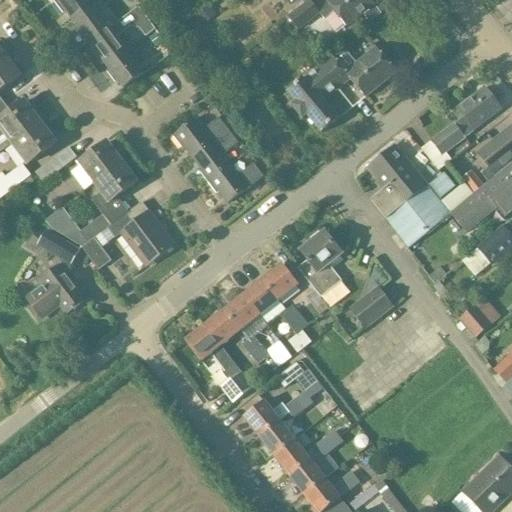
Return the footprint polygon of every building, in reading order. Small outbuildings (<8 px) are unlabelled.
[(65,14),(72,22),(91,8),(85,0),(54,0),(57,2),(54,4),(63,15),(65,14)] [(337,30),(343,26),(346,29),(374,7),(369,0),(330,0),(326,3),(321,8),(337,30)] [(384,1),(375,8),(380,15),(389,8),(384,1)] [(310,2),(287,19),(298,31),(319,15),(310,2)] [(86,41),(89,45),(108,31),(91,8),(72,22),(78,30),(75,32),(84,43),(86,41)] [(108,31),(89,45),(95,53),(93,55),(102,66),(104,64),(106,68),(126,53),(115,39),(124,32),(118,23),(108,31)] [(142,37),(150,30),(146,25),(138,32),(139,33),(142,37)] [(150,38),(156,46),(161,42),(156,34),(150,38)] [(321,68),(320,69),(338,91),(351,81),(365,99),(396,75),(377,52),(358,67),(344,50),(342,51),(333,59),(321,68)] [(0,94),(21,78),(0,51),(0,94)] [(126,53),(106,68),(109,71),(107,73),(115,84),(118,82),(124,91),(143,77),(126,53)] [(338,121),(324,103),(338,91),(320,69),(306,81),(289,94),(296,104),(292,107),(302,120),(307,116),(321,134),(338,121)] [(501,111),(485,90),(458,111),(464,119),(431,143),(421,151),(438,172),(451,162),(446,155),(474,132),(501,111)] [(0,154),(12,146),(40,124),(39,122),(42,120),(29,103),(26,106),(24,104),(0,121),(0,154)] [(192,159),(228,132),(219,121),(203,133),(195,122),(176,137),(174,139),(183,151),(185,149),(192,159)] [(40,124),(12,146),(28,166),(56,145),(40,124)] [(495,177),(492,173),(511,158),(511,132),(508,127),(475,151),(489,169),(482,175),(487,183),(495,177)] [(238,145),(228,132),(192,159),(203,172),(200,174),(207,184),(210,182),(229,167),(222,157),(238,145)] [(80,165),(94,185),(122,165),(107,145),(80,165)] [(43,184),(76,159),(69,149),(36,175),(43,184)] [(372,202),(386,221),(429,187),(397,149),(368,172),(377,184),(374,186),(382,194),(372,202)] [(101,194),(91,202),(99,213),(118,199),(136,184),(122,165),(94,185),(101,194)] [(237,178),(229,167),(210,182),(207,184),(217,196),(220,194),(228,205),(247,191),(263,179),(253,166),(237,178)] [(5,180),(2,176),(0,177),(0,201),(9,195),(20,187),(31,178),(23,167),(5,180)] [(511,167),(483,192),(482,193),(480,191),(455,211),(450,215),(467,235),(498,209),(505,218),(511,212),(511,167)] [(408,250),(443,223),(451,217),(449,215),(439,201),(454,188),(444,176),(429,187),(386,221),(408,250)] [(129,214),(107,230),(115,240),(122,236),(146,269),(174,248),(149,215),(142,204),(129,214)] [(82,249),(94,240),(97,238),(100,235),(107,230),(110,228),(102,217),(82,233),(81,233),(63,210),(45,223),(53,232),(81,249),(82,249)] [(478,281),(511,251),(511,239),(504,230),(464,266),(475,278),(478,281)] [(60,267),(41,281),(46,289),(31,300),(40,312),(39,313),(42,317),(58,305),(66,316),(86,301),(66,275),(65,274),(69,266),(70,266),(79,252),(46,232),(38,246),(63,262),(60,267)] [(321,299),(343,282),(330,266),(342,256),(326,235),(302,253),(309,263),(299,271),(315,292),(321,299)] [(98,272),(110,263),(94,240),(82,249),(98,272)] [(298,287),(282,267),(262,283),(278,302),(298,287)] [(268,311),(278,302),(262,283),(242,299),(258,319),(268,311)] [(379,291),(353,312),(365,329),(392,308),(379,291)] [(329,309),(321,299),(315,292),(307,298),(321,315),(329,309)] [(243,347),(250,355),(255,351),(257,353),(262,348),(254,337),(256,336),(248,326),(258,319),(242,299),(224,314),(240,333),(248,343),(243,347)] [(292,307),(286,311),(280,316),(283,320),(288,326),(300,317),(292,307)] [(476,339),(490,328),(473,309),(460,321),(476,339)] [(224,314),(206,328),(221,348),(240,333),(224,314)] [(308,327),(300,317),(288,326),(296,336),(302,332),(308,327)] [(221,348),(206,328),(186,344),(202,363),(221,348)] [(311,343),(302,332),(296,336),(291,339),(300,351),(301,351),(311,343)] [(255,351),(250,355),(259,366),(270,358),(262,348),(257,353),(255,351)] [(511,355),(497,369),(509,382),(511,378),(511,355)] [(285,389),(304,373),(296,363),(277,379),(285,389)] [(304,393),(293,401),(302,413),(313,405),(309,399),(304,393)] [(271,413),(264,404),(244,419),(259,439),(280,423),(279,423),(289,415),(292,421),(302,413),(293,401),(284,408),(282,405),(271,413)] [(259,439),(274,458),(294,442),(280,423),(259,439)] [(314,448),(319,454),(339,438),(334,432),(314,448)] [(339,438),(319,454),(309,461),(289,477),(305,497),(325,481),(314,467),(343,444),(339,438)] [(274,458),(289,477),(309,461),(294,442),(274,458)] [(493,511),(511,494),(511,470),(500,458),(462,494),(479,511),(493,511)] [(352,473),(340,482),(349,494),(360,484),(352,473)] [(342,511),(347,509),(340,501),(325,481),(305,497),(316,511),(342,511)] [(379,493),(393,511),(404,511),(406,511),(386,487),(379,493)]
